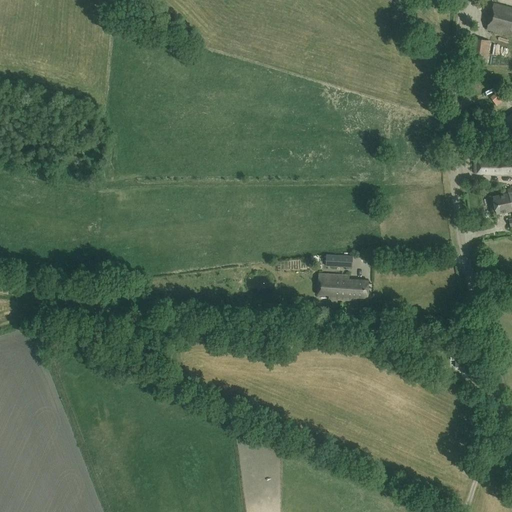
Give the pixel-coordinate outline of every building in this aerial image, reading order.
[(511,8),(493,3),(486,29),(511,36),(511,8)] [(487,65),(490,41),(472,38),(468,63),(487,65)] [(495,97),(500,105),(506,102),(501,93),(495,97)] [(511,113),(499,122),(506,133),(511,129),(511,113)] [(472,174),(511,174),(511,160),(473,160),(472,174)] [(511,188),(507,190),(508,193),(493,196),(496,214),(511,211),(511,188)] [(354,267),(354,257),(344,257),(343,267),(354,267)] [(368,281),(349,280),(349,275),(319,274),(318,295),(329,295),(328,299),(356,301),(356,298),(367,298),(368,281)] [(454,355),(455,360),(455,367),(465,367),(465,370),(471,370),(469,346),(463,346),(464,359),(460,359),(460,355),(454,355)]
